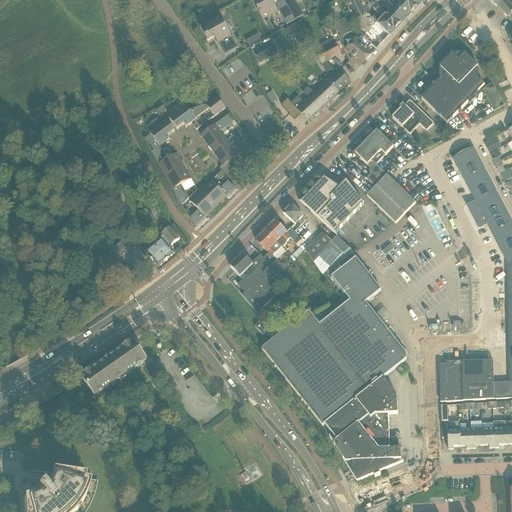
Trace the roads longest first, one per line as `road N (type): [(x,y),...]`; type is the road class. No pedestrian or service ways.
road 1 (residential): [(348,511),(423,480),(430,469),(430,347),(478,336),(486,322),(483,273),(434,167),(438,152),(511,111)]
road 2 (secondary): [(164,287),(284,452),(317,511)]
road 3 (secondary): [(203,254),(395,62)]
road 4 (residential): [(224,260),(406,75)]
road 5 (secondary): [(336,511),(293,437),(215,341)]
road 6 (residential): [(157,0),(259,136)]
